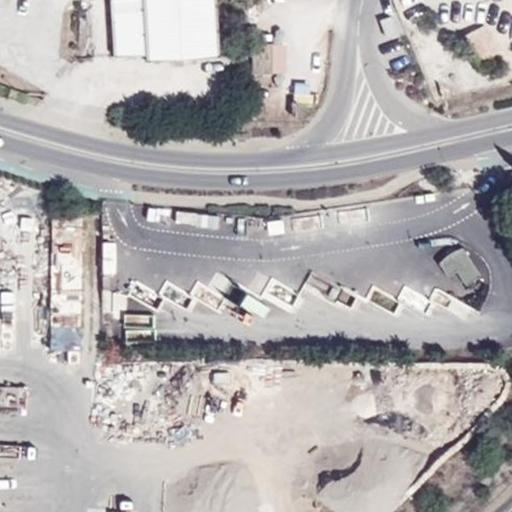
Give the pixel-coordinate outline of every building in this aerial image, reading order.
[(110,0),(113,55),(146,54),(147,60),(219,56),(215,0),(110,0)] [(244,0),(245,22),(257,21),(256,0),(244,0)] [(386,37),(396,34),(390,16),(381,19),(384,30),(384,31),(386,37)] [(474,30),(489,57),(496,53),(481,26),(474,30)] [(476,64),(489,57),(474,30),(462,37),(476,64)] [(254,43),(254,73),(273,73),(273,42),(254,43)] [(511,209),(506,199),(492,206),(499,219),(511,212),(511,209)] [(464,241),(444,254),(464,283),(484,270),(464,241)]
